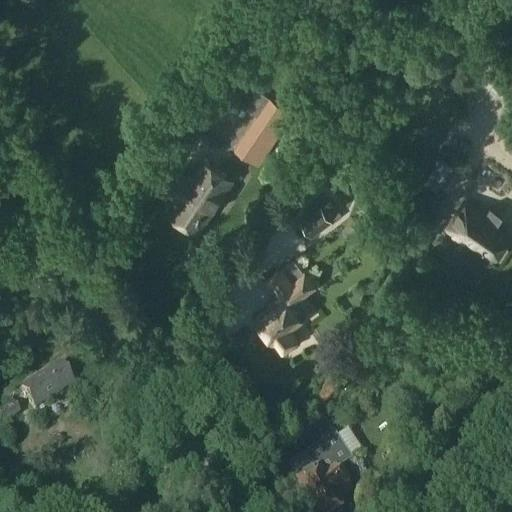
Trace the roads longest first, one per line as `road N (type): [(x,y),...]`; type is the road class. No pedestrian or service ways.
road 1 (tertiary): [(214,511),(0,135)]
road 2 (unclassified): [(425,511),(511,377)]
